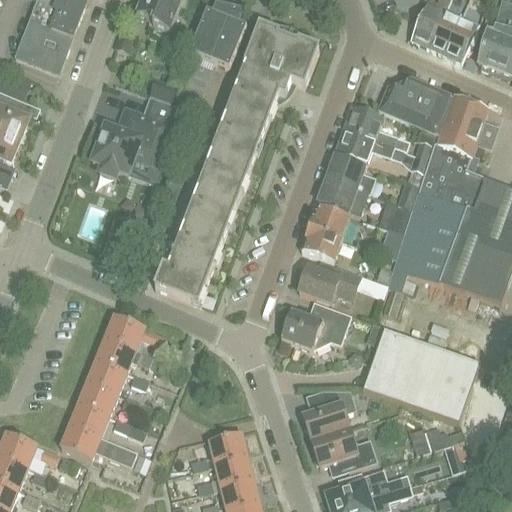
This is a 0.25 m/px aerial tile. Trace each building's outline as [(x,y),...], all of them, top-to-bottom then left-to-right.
[(40,0),(16,63),(59,80),(66,62),(70,51),(87,8),(90,0),(40,0)] [(181,0),(149,0),(147,6),(143,4),(137,19),(151,25),(149,29),(170,38),(185,1),(181,0)] [(412,44),(428,52),(442,23),(445,24),(449,15),(450,13),(454,2),(448,0),(441,0),(438,8),(431,5),(412,44)] [(471,3),(467,11),(475,15),(479,7),(471,3)] [(488,76),(491,73),(496,75),(511,14),(511,8),(503,5),(494,38),(486,36),(478,68),(481,70),(482,74),(488,76)] [(208,15),(190,57),(230,74),(247,32),(240,29),(244,15),(217,9),(213,18),(208,15)] [(511,14),(496,75),(503,78),(503,82),(510,84),(511,82),(511,14)] [(442,23),(428,52),(445,60),(458,30),(462,21),(449,15),(445,24),(442,23)] [(467,53),(477,28),(462,21),(458,30),(445,60),(462,68),(467,53)] [(164,273),(155,295),(199,311),(279,101),(285,103),(292,87),(305,93),(320,55),(300,47),(299,50),(279,42),(280,40),(260,32),(168,275),(164,273)] [(116,55),(128,59),(133,43),(122,39),(116,55)] [(379,115),(441,142),(455,103),(451,101),(451,100),(407,81),(391,88),(379,115)] [(156,83),(150,99),(173,107),(179,90),(156,83)] [(22,107),(0,97),(0,137),(19,146),(28,125),(17,120),(22,107)] [(412,216),(404,241),(404,242),(402,247),(396,266),(393,275),(406,280),(502,311),(511,282),(511,193),(473,180),(480,164),(473,161),(477,149),(489,154),(498,133),(485,129),(490,115),(455,102),(455,103),(441,142),(438,150),(435,149),(429,166),(421,191),(412,216)] [(105,132),(92,168),(102,172),(100,179),(115,185),(118,177),(128,181),(135,163),(156,171),(171,131),(178,112),(152,103),(146,119),(127,111),(118,136),(105,132)] [(384,124),(354,113),(345,136),(406,158),(409,149),(379,138),(384,124)] [(345,136),(337,159),(367,170),(373,156),(401,166),(410,176),(415,161),(406,158),(345,136)] [(0,162),(10,167),(19,146),(0,137),(0,162)] [(420,148),(415,161),(429,166),(435,149),(435,142),(420,137),(417,147),(420,148)] [(415,161),(410,176),(406,186),(421,191),(429,166),(415,161)] [(366,174),(335,163),(327,187),(358,197),(358,196),(370,201),(376,184),(364,179),(366,174)] [(405,189),(398,211),(412,216),(421,191),(406,186),(405,189)] [(327,187),(320,208),(350,219),(351,217),(361,221),(363,212),(354,209),(358,197),(327,187)] [(379,232),(390,236),(404,241),(412,216),(398,211),(387,207),(379,232)] [(319,213),(311,234),(343,246),(351,224),(319,213)] [(105,261),(130,270),(142,233),(117,225),(105,261)] [(343,246),(311,234),(303,257),(335,268),(343,246)] [(388,236),(379,260),(396,266),(402,247),(404,242),(388,236)] [(303,288),(309,274),(305,272),(300,287),(303,288)] [(377,285),(387,290),(393,275),(382,272),(377,285)] [(362,283),(342,275),(338,284),(309,273),(300,298),(332,310),(336,298),(354,305),(362,283)] [(406,280),(393,275),(387,290),(402,294),(406,280)] [(314,357),(314,355),(330,348),(341,352),(352,322),(323,311),(317,327),(292,317),(281,346),(314,357)] [(167,343),(145,335),(115,323),(106,345),(136,357),(141,345),(163,353),(167,343)] [(481,369),(405,343),(385,337),(363,397),(460,430),(481,369)] [(136,357),(106,345),(97,367),(127,379),(132,366),(154,375),(158,365),(136,357)] [(187,379),(197,356),(184,351),(175,374),(187,379)] [(127,379),(97,367),(88,389),(118,401),(127,379)] [(135,381),(131,390),(146,396),(150,387),(135,381)] [(79,411),(109,423),(118,401),(88,389),(79,411)] [(358,417),(351,397),(323,397),(329,415),(304,423),(305,426),(303,429),(305,436),(309,437),(312,448),(350,436),(345,421),(358,417)] [(152,415),(126,404),(123,412),(148,423),(152,415)] [(101,445),(101,443),(109,423),(79,411),(70,433),(101,445)] [(148,438),(131,431),(117,425),(113,435),(143,448),(148,438)] [(506,426),(497,454),(508,458),(511,458),(511,454),(511,428),(506,426)] [(101,445),(70,433),(61,455),(91,468),(95,458),(131,472),(138,457),(101,443),(101,445)] [(345,466),(350,478),(379,469),(371,446),(360,449),(354,446),(350,436),(312,448),(316,459),(313,462),(316,469),(320,470),(321,474),(345,466)] [(464,447),(461,437),(428,446),(431,457),(464,447)] [(59,461),(37,453),(7,440),(0,456),(0,463),(27,475),(28,474),(33,462),(55,471),(59,461)] [(216,472),(248,464),(241,440),(210,449),(216,472)] [(27,475),(0,463),(0,489),(18,497),(24,484),(27,475)] [(74,467),(63,463),(60,472),(71,476),(74,467)] [(222,495),(253,487),(248,464),(216,472),(222,495)] [(206,465),(191,468),(194,479),(208,475),(206,465)] [(361,484),(363,488),(327,500),(331,511),(347,511),(391,498),(383,476),(361,484)] [(50,483),(36,477),(32,488),(46,493),(50,483)] [(212,487),(197,491),(199,501),(214,498),(212,487)] [(222,495),(222,496),(226,511),(250,511),(259,510),(253,487),(222,495)] [(18,497),(0,489),(0,511),(12,511),(15,506),(18,497)] [(391,498),(347,511),(389,511),(389,509),(413,501),(410,492),(395,497),(391,498)] [(27,499),(23,509),(30,511),(38,511),(41,505),(27,499)]
